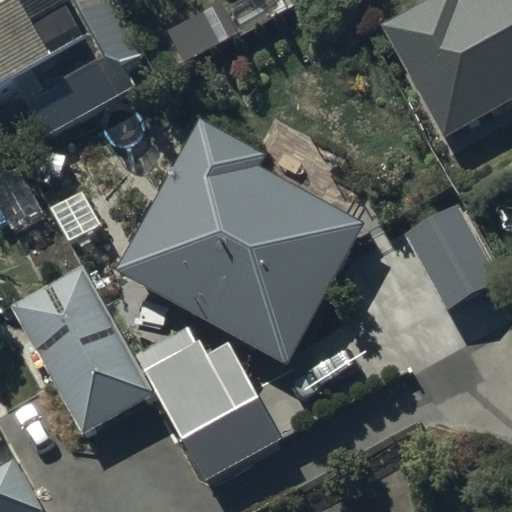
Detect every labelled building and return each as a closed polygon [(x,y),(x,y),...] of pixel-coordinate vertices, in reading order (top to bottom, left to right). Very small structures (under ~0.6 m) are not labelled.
[(138,55),(107,0),(0,0),(0,103),(19,93),(39,127),(121,81),(114,69),(138,55)] [(456,0),(449,0),(390,32),(445,134),(511,98),(511,0),(485,0),(463,12),(456,0)] [(254,161),(202,133),(126,273),(283,357),(352,229),(247,173),(254,161)] [(114,176),(89,134),(29,171),(52,210),(59,206),(85,252),(109,239),(82,194),(114,176)] [(135,364),(82,274),(15,313),(84,430),(151,391),(135,364)] [(185,335),(135,364),(151,391),(204,483),(276,441),(227,356),(205,369),(185,335)] [(0,511),(34,511),(13,471),(0,478),(0,511)]
